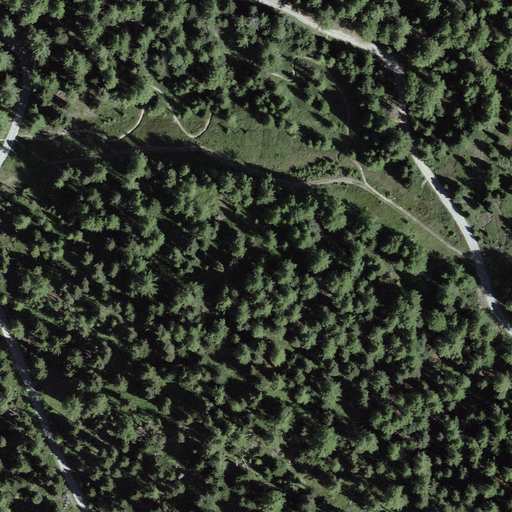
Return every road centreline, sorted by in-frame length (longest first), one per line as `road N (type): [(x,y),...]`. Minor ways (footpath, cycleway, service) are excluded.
road 1 (track): [(479,260),(456,210),(420,162),(400,71),(379,50),(253,0)]
road 2 (track): [(0,308),(29,389),(92,511)]
